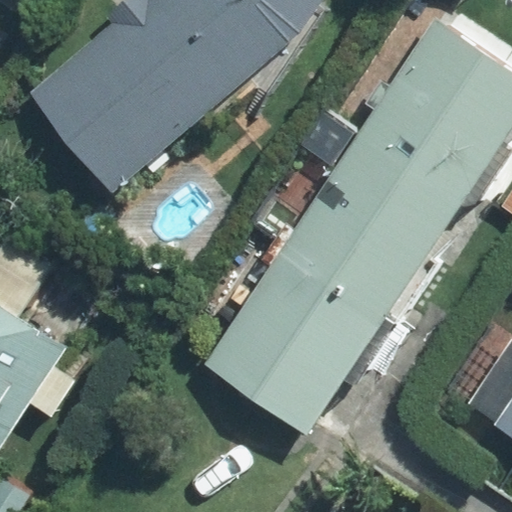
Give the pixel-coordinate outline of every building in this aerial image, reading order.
[(144,0),(45,87),(125,177),(324,29),(344,0),(144,0)] [(370,130),(471,197),(511,135),(511,59),(446,16),(370,130)] [(294,244),(396,311),(471,197),(370,130),(294,244)] [(59,362),(70,343),(23,313),(55,263),(16,237),(0,261),(0,457),(41,397),(63,413),(86,379),(59,362)] [(219,358),(320,425),(396,311),(294,244),(219,358)]
